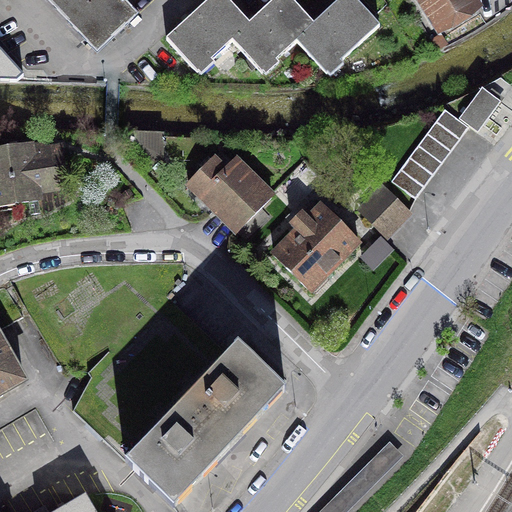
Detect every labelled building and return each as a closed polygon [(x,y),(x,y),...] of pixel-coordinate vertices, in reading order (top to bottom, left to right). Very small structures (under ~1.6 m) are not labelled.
[(47,0),(96,53),(137,15),(123,0),(47,0)] [(250,25),(249,24),(226,0),(210,0),(166,40),(197,74),(232,42),(250,25)] [(314,26),(313,25),(290,0),(275,0),(249,24),(250,25),(232,42),(262,74),(296,42),(314,26)] [(314,26),(296,42),(326,75),(379,27),(354,0),(340,0),(313,25),(314,26)] [(477,8),(472,0),(420,0),(440,31),(477,8)] [(431,40),(438,51),(445,47),(439,36),(431,40)] [(0,82),(16,83),(23,76),(0,51),(0,82)] [(477,133),(500,102),(482,89),(459,120),(477,133)] [(392,182),(415,200),(469,128),(445,111),(392,182)] [(126,134),(128,141),(136,158),(143,165),(161,148),(163,148),(160,145),(160,137),(162,136),(126,134)] [(66,186),(61,149),(31,153),(29,145),(0,149),(0,210),(17,208),(16,203),(38,200),(36,191),(66,186)] [(213,160),(188,185),(245,240),(269,217),(261,209),(272,197),(236,161),(225,172),(213,160)] [(409,213),(384,189),(360,212),(385,237),(409,213)] [(310,292),(358,244),(321,207),(308,221),(301,214),(291,225),(297,232),(273,256),(310,292)] [(392,249),(381,239),(362,259),(372,269),(392,249)] [(0,397),(2,396),(1,394),(23,382),(12,361),(8,364),(0,349),(0,344),(2,344),(0,340),(0,397)] [(182,406),(229,450),(285,392),(237,346),(231,355),(182,406)] [(125,464),(173,510),(229,450),(182,406),(130,461),(129,460),(125,464)] [(46,511),(44,508),(37,511),(95,511),(86,495),(56,511),(46,511)]
